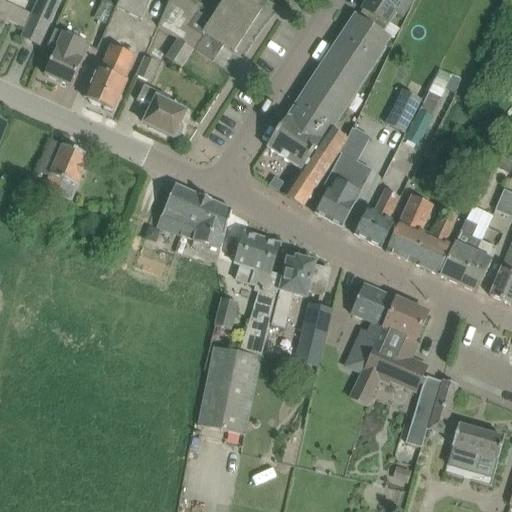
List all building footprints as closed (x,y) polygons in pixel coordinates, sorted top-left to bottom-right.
[(61,0),(39,0),(21,39),(39,47),(61,0)] [(150,0),(119,0),(116,9),(141,20),(150,0)] [(194,51),(196,53),(213,64),(224,47),(232,51),(232,52),(234,53),(235,52),(242,39),(243,40),(244,39),(243,38),(251,26),(252,27),(253,25),(252,25),(260,13),(261,13),(261,12),(242,0),(225,0),(211,22),(198,13),(202,7),(191,0),(170,0),(158,28),(194,50),(194,51)] [(363,11),(358,19),(382,35),(396,14),(402,19),(413,3),(409,0),(367,0),(361,10),(363,11)] [(106,25),(115,7),(102,1),(94,19),(106,25)] [(302,208),(303,209),(343,148),(371,93),(360,88),(386,50),(385,49),(391,40),(382,35),(358,19),(356,18),(357,17),(355,16),(354,18),(355,18),(349,26),(348,27),(348,28),(343,36),(342,36),(341,37),(342,37),(336,46),(335,47),(329,56),(328,57),(329,57),(323,66),(323,65),(322,67),(316,76),(315,77),(310,86),(309,86),(308,87),(309,87),(303,96),(303,95),(302,97),(297,106),(296,105),(288,118),(288,117),(267,149),(301,172),(284,197),(287,198),(302,208)] [(58,82),(71,88),(83,61),(84,60),(89,46),(56,31),(48,48),(56,51),(45,76),(48,78),(58,83),(58,82)] [(179,43),(168,60),(181,68),(192,52),(179,43)] [(101,72),(98,70),(86,100),(90,102),(91,105),(98,108),(101,107),(114,112),(127,83),(124,82),(135,57),(111,47),(101,72)] [(159,65),(144,58),(135,76),(150,83),(159,65)] [(478,105),(486,88),(469,80),(461,97),(478,105)] [(170,100),(145,87),(137,103),(152,110),(144,125),(174,140),(173,140),(180,137),(183,130),(181,124),(186,114),(168,105),(170,100)] [(386,126),(405,135),(421,103),(402,93),(386,126)] [(405,141),(419,148),(434,117),(420,110),(405,141)] [(495,168),(509,176),(511,169),(511,149),(506,146),(495,168)] [(45,192),(70,203),(89,158),(64,147),(45,192)] [(330,189),(315,216),(342,230),(361,194),(360,194),(371,173),(341,156),(325,187),(330,189)] [(203,199),(176,186),(157,229),(181,237),(184,229),(185,226),(183,225),(186,217),(195,221),(203,199)] [(369,210),(355,236),(355,237),(381,251),(395,224),(389,220),(400,199),(386,192),(374,213),(369,210)] [(511,211),(511,195),(504,192),(495,212),(509,218),(511,211)] [(386,253),(413,265),(426,235),(421,233),(433,207),(411,198),(400,223),(386,253)] [(194,243),(221,251),(232,211),(203,199),(195,221),(186,217),(183,225),(185,226),(184,229),(181,237),(194,242),(194,243)] [(413,265),(440,278),(454,247),(446,243),(457,219),(443,212),(432,237),(426,235),(413,265)] [(466,222),(454,247),(440,278),(461,287),(481,243),(472,238),(477,227),(466,222)] [(215,348),(201,427),(247,437),(262,359),(282,279),(270,276),(280,246),(245,235),(235,266),(241,267),(237,282),(255,287),(254,293),(258,294),(241,353),(215,348)] [(481,243),(461,287),(477,295),(492,261),(491,261),(496,249),(481,243)] [(511,245),(502,269),(490,297),(511,306),(511,245)] [(288,262),(275,316),(281,317),(282,311),(290,313),(294,296),(307,299),(308,293),(324,297),(330,272),(314,268),(315,264),(297,260),(296,264),(288,262)] [(366,369),(375,348),(396,301),(364,287),(352,315),(373,325),(369,334),(367,333),(353,363),(366,369)] [(222,301),(215,328),(231,332),(238,305),(222,301)] [(407,363),(407,362),(415,344),(416,344),(429,315),(396,301),(375,348),(407,363)] [(319,312),(314,333),(325,336),(330,315),(319,312)] [(381,378),(416,395),(427,371),(407,362),(407,363),(375,348),(366,369),(352,400),(368,408),(381,378)] [(412,426),(407,445),(422,450),(428,431),(429,431),(443,384),(427,378),(427,380),(424,387),(423,389),(412,426)] [(443,382),(443,384),(429,431),(455,439),(452,449),(499,462),(505,441),(471,431),(472,427),(449,420),(459,387),(443,382)] [(408,485),(411,472),(397,468),(393,481),(408,485)]
